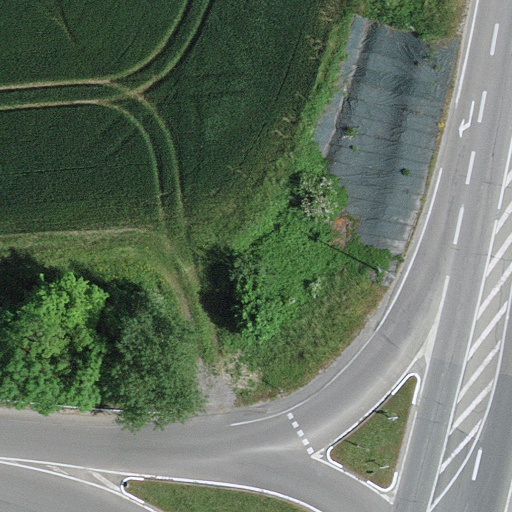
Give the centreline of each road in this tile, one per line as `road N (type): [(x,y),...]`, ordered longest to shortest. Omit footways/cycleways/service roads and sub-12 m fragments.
road 1 (tertiary): [(508,223),(353,399),(258,464)]
road 2 (primary): [(448,511),(508,223)]
road 3 (tertiary): [(258,464),(0,451)]
